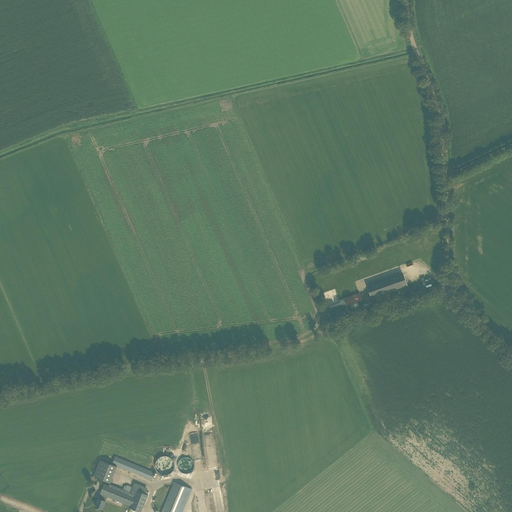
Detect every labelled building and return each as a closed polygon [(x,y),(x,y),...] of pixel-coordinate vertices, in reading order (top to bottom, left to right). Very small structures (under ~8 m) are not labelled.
[(367,286),(371,297),(406,285),(402,274),(367,286)] [(359,293),(344,299),(346,306),(361,300),(359,293)] [(151,479),(154,472),(115,456),(112,464),(151,479)] [(175,466),(175,464),(174,462),(174,461),(172,459),(171,458),(169,457),(167,457),(166,457),(164,457),(162,458),(160,459),(159,460),(157,462),(157,463),(156,465),(156,466),(156,468),(157,470),(158,471),(159,473),(160,474),(162,475),(163,475),(166,476),(167,476),(169,475),(171,474),(172,473),(174,471),(175,470),(175,468),(175,466)] [(93,477),(110,483),(117,466),(100,460),(93,477)] [(174,483),(161,511),(182,511),(191,490),(174,483)] [(95,507),(102,510),(105,501),(104,501),(106,496),(130,506),(130,508),(139,511),(140,511),(148,495),(145,494),(148,489),(134,484),(131,493),(110,484),(109,486),(104,484),(100,494),(102,494),(100,499),(98,498),(95,507)]
